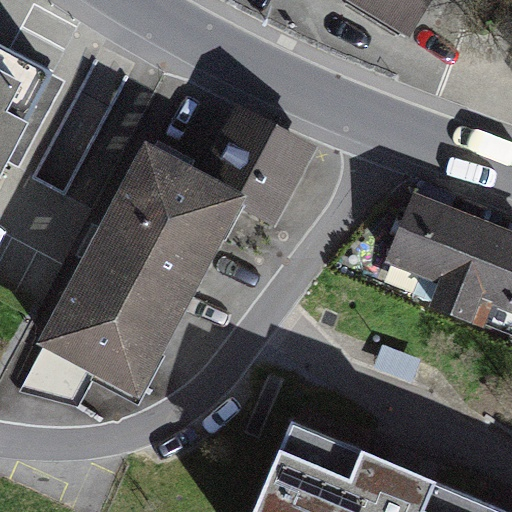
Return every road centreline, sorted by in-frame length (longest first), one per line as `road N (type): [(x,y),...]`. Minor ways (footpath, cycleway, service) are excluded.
road 1 (unclassified): [(402,132),(279,338),(202,416),(125,452),(0,456)]
road 2 (residential): [(402,132),(131,0)]
